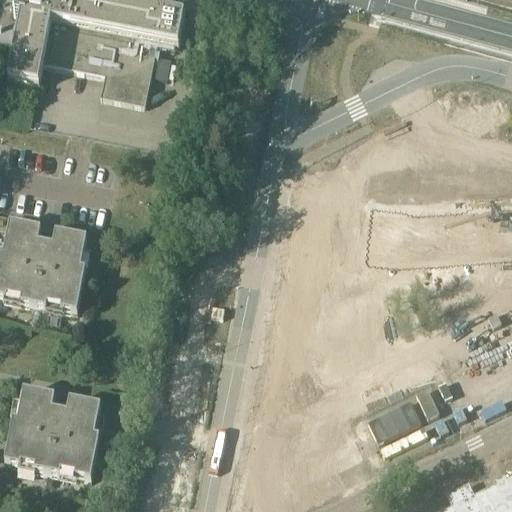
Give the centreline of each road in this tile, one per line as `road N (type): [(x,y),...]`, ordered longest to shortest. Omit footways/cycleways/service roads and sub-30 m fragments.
road 1 (unclassified): [(203,511),(272,173),(288,142)]
road 2 (unclassified): [(288,142),(453,66),(511,77)]
road 3 (unknown): [(189,0),(183,96),(161,121),(81,110)]
road 4 (unclassified): [(288,142),(285,110),(303,25),(226,0)]
